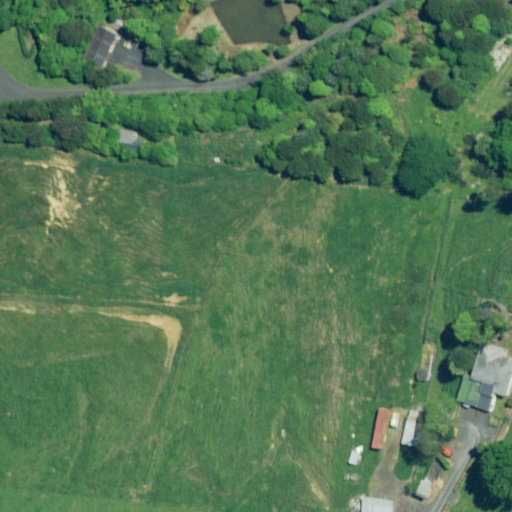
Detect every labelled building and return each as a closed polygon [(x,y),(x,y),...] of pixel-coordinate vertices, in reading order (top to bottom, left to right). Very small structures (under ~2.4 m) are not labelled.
[(114,36),(95,26),(76,62),(96,72),(114,36)] [(132,74),(136,66),(120,58),(116,67),(132,74)] [(511,349),(491,343),(479,378),(472,375),(463,401),(495,412),(502,393),(511,396),(511,349)] [(390,410),(380,408),(372,448),(382,450),(390,410)] [(428,416),(410,410),(399,445),(418,450),(428,416)] [(440,485),(428,480),(421,494),(433,500),(440,485)] [(397,511),(398,502),(365,498),(363,511),(397,511)]
